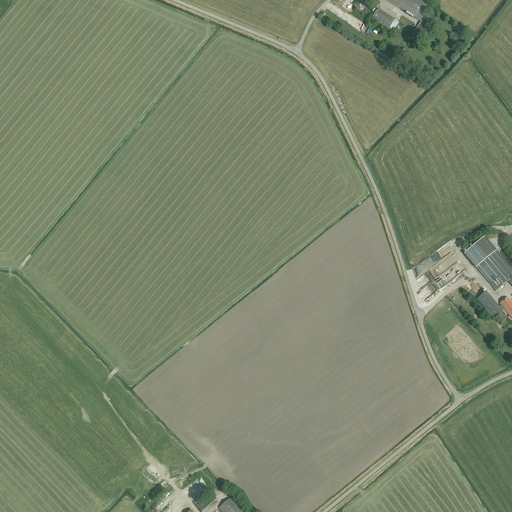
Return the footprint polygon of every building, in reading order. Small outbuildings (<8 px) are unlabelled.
[(419,20),(421,21),(417,27),(418,27),(417,29),(416,28),(412,36),(412,35),(420,40),(420,41),(425,33),(424,33),(424,34),(422,32),(428,22),(421,17),(428,6),(417,0),(387,0),(419,20)] [(329,8),(334,13),(338,9),(332,4),(329,8)] [(378,9),(371,19),(388,30),(395,20),(378,9)] [(511,269),(496,250),(485,237),(464,254),(476,268),(496,292),(508,281),(511,285),(511,302),(507,297),(499,304),(511,318),(511,269)] [(443,283),(464,269),(461,263),(439,278),(443,283)] [(432,269),(436,276),(441,272),(438,266),(432,269)] [(467,285),(472,294),(478,291),(477,288),(479,287),(476,281),(467,285)] [(476,300),(492,318),(502,310),(486,292),(476,300)] [(184,486),(180,479),(174,481),(177,486),(180,485),(181,487),(184,486)] [(202,479),(188,488),(192,494),(206,485),(202,479)] [(169,498),(172,500),(177,493),(171,489),(164,498),(168,500),(169,498)] [(203,499),(201,501),(199,498),(194,503),(201,511),(206,511),(218,502),(212,495),(205,501),(203,499)] [(155,511),(160,511),(169,503),(164,498),(159,503),(158,503),(152,509),(155,511)] [(170,511),(179,504),(177,502),(178,500),(175,498),(161,511),(170,511)] [(242,511),(231,498),(219,508),(221,511),(242,511)]
